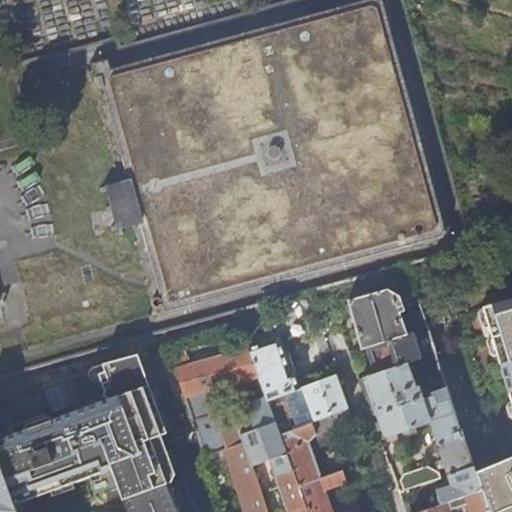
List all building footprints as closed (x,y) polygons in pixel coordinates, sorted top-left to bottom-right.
[(269,171),(272,170),(275,169),(277,167),(277,164),(277,161),(276,158),(273,156),(270,155),(267,156),(265,157),(263,160),(262,163),(262,166),(264,168),(266,170),(269,171)] [(114,210),(116,218),(120,217),(118,209),(124,208),(123,203),(129,201),(125,187),(119,189),(117,184),(124,182),(120,166),(113,168),(111,163),(106,165),(104,157),(100,159),(102,166),(95,168),(96,172),(103,171),(107,186),(100,188),(102,193),(108,193),(112,205),(106,207),(107,212),(114,210)] [(349,301),(363,347),(366,346),(408,334),(394,294),(388,291),(382,273),(364,278),(366,285),(369,296),(349,301)] [(511,511),(511,298),(481,308),(511,410),(511,457),(474,474),(481,494),(487,511),(511,511)] [(413,316),(418,331),(427,329),(421,310),(413,312),(413,316)] [(283,337),(285,343),(307,337),(299,312),(277,318),(283,337)] [(418,362),(409,334),(408,334),(366,346),(376,375),(406,366),(418,362)] [(285,343),(283,337),(246,349),(266,403),(299,389),(295,378),(296,378),(285,343)] [(274,423),(266,403),(246,349),(191,366),(173,370),(199,439),(205,458),(197,461),(213,502),(238,493),(245,511),(266,511),(240,437),(274,423)] [(199,439),(173,370),(169,360),(167,355),(0,409),(0,467),(16,511),(120,511),(178,474),(177,472),(181,470),(180,465),(178,460),(175,456),(172,457),(169,451),(199,439)] [(191,366),(188,356),(169,360),(173,370),(191,366)] [(416,429),(431,424),(425,403),(426,403),(420,387),(414,389),(406,366),(364,379),(373,405),(375,412),(377,416),(384,437),(400,433),(401,434),(416,430),(416,429)] [(299,389),(266,403),(274,423),(279,436),(348,409),(339,386),(337,381),(336,375),(299,389)] [(425,403),(431,424),(432,423),(448,476),(473,470),(448,392),(433,396),(434,400),(426,403),(425,403)] [(348,409),(279,436),(298,488),(320,480),(308,445),(316,436),(320,446),(356,434),(353,424),(348,409)] [(306,511),(298,488),(279,436),(274,423),(240,437),(266,511),(288,511),(290,511),(306,511)] [(0,511),(16,511),(0,467),(0,511)] [(474,474),(473,470),(448,476),(449,477),(432,482),(410,490),(399,493),(401,498),(405,511),(426,511),(447,505),(481,494),(474,474)] [(406,477),(410,490),(432,482),(428,470),(406,477)] [(306,511),(361,511),(358,501),(331,510),(324,490),(331,490),(347,484),(342,472),(320,480),(298,488),(306,511)] [(190,511),(185,499),(181,501),(179,493),(181,482),(178,474),(120,511),(190,511)] [(487,511),(481,494),(447,505),(449,511),(456,511),(467,509),(468,511),(487,511)]
